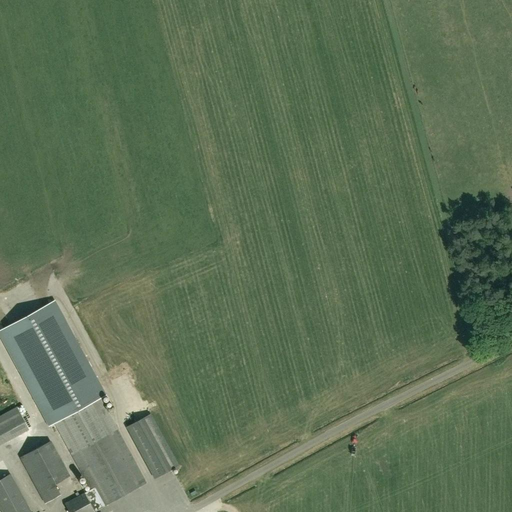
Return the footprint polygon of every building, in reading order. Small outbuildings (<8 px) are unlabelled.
[(0,330),(0,338),(47,425),(54,422),(90,490),(65,504),(69,511),(93,511),(94,511),(93,511),(94,511),(146,484),(99,397),(105,394),(55,301),(0,330)] [(0,416),(0,443),(29,429),(17,407),(0,416)] [(155,479),(178,466),(150,414),(127,427),(155,479)] [(51,441),(20,458),(45,503),(60,495),(54,484),(70,476),(51,441)] [(0,508),(2,511),(30,511),(10,474),(0,479),(0,508)]
